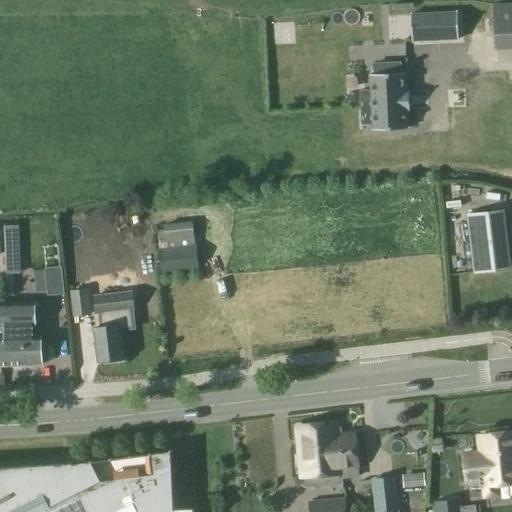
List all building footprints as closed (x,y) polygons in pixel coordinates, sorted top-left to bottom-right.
[(511,3),(492,4),(494,50),(511,49),(511,3)] [(412,41),(458,39),(458,15),(458,13),(411,15),(411,18),(412,41)] [(405,92),(404,73),(400,73),(400,63),(374,64),(374,75),(370,75),(371,91),(361,92),(362,124),(372,124),(373,131),(407,129),(406,110),(409,110),(408,92),(405,92)] [(507,268),(500,210),(466,214),(473,272),(507,268)] [(199,269),(196,244),(195,244),(192,220),(164,223),(164,230),(156,231),(159,248),(158,249),(160,274),(199,269)] [(18,226),(4,227),(6,273),(20,272),(18,226)] [(149,243),(134,243),(135,263),(150,262),(149,243)] [(64,294),(60,266),(43,268),(46,296),(64,294)] [(72,292),(74,316),(92,315),(90,291),(72,292)] [(100,318),(102,318),(103,326),(94,327),(98,361),(124,358),(121,330),(135,328),(132,308),(134,308),(132,292),(94,296),(96,312),(99,312),(100,318)] [(5,366),(42,365),(41,335),(27,336),(27,328),(35,328),(34,303),(0,303),(0,326),(8,327),(8,355),(4,356),(5,366)] [(0,366),(5,366),(4,356),(8,355),(8,327),(0,326),(0,366)] [(323,446),(325,475),(345,472),(346,477),(358,476),(354,434),(339,435),(337,423),(324,424),(326,446),(323,446)] [(302,477),(325,475),(323,446),(326,446),(324,424),(297,427),(302,477)] [(511,483),(511,431),(477,436),(483,486),(511,483)] [(174,511),(171,450),(170,450),(170,451),(152,454),(151,453),(150,453),(150,454),(132,456),(132,455),(130,455),(130,456),(112,459),(112,458),(110,458),(110,459),(92,461),(90,461),(90,462),(72,464),(72,463),(71,463),(71,464),(0,468),(0,511),(174,511)] [(372,478),(374,511),(398,511),(395,476),(372,478)] [(233,511),(257,511),(258,493),(234,492),(233,511)] [(347,511),(346,499),(310,502),(311,511),(347,511)] [(459,511),(458,499),(430,503),(431,511),(459,511)]
